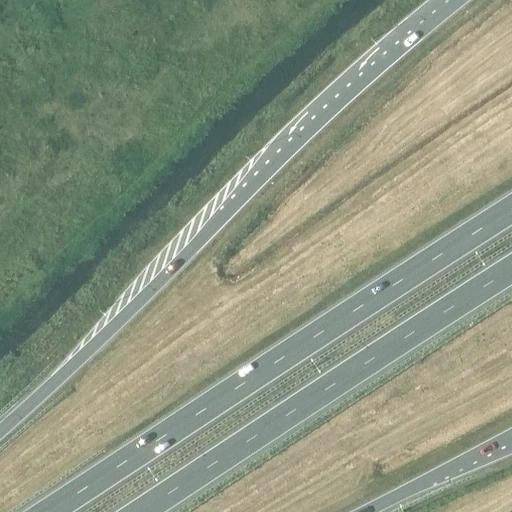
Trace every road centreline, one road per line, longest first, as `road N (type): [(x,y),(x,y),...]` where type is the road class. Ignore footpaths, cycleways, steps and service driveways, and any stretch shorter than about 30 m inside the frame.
road 1 (trunk): [(448,0),(280,154),(0,433)]
road 2 (trunk): [(511,221),(55,511)]
road 3 (trunk): [(142,511),(511,275)]
road 4 (trunk): [(367,511),(511,442)]
